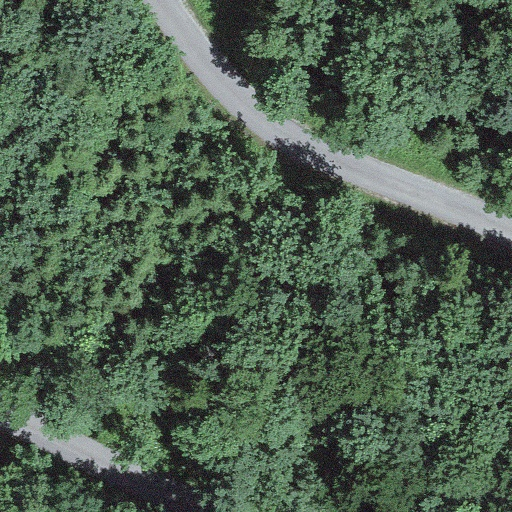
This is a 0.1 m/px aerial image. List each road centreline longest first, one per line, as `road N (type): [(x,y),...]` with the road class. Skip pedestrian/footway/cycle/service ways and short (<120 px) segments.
road 1 (unclassified): [(174,0),(276,132),(511,230)]
road 2 (unclassified): [(190,511),(0,416)]
